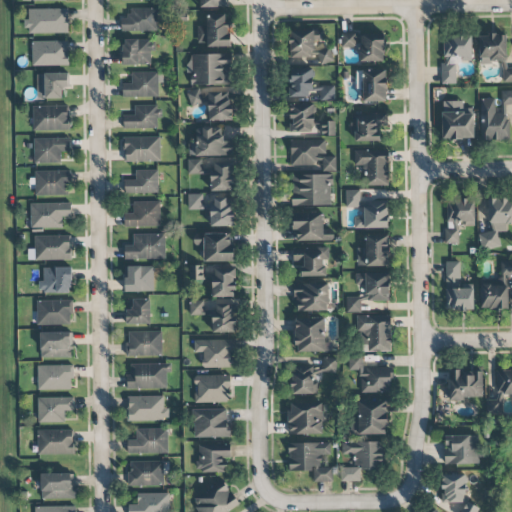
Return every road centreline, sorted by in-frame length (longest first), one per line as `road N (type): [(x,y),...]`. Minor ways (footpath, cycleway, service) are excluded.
road 1 (residential): [(84,0),(94,511)]
road 2 (residential): [(259,0),(265,322),(256,413),(264,491)]
road 3 (residential): [(404,493),(421,403),(415,4)]
road 4 (residential): [(511,2),(259,8)]
road 5 (residential): [(264,491),(287,503),(381,502),(404,493)]
